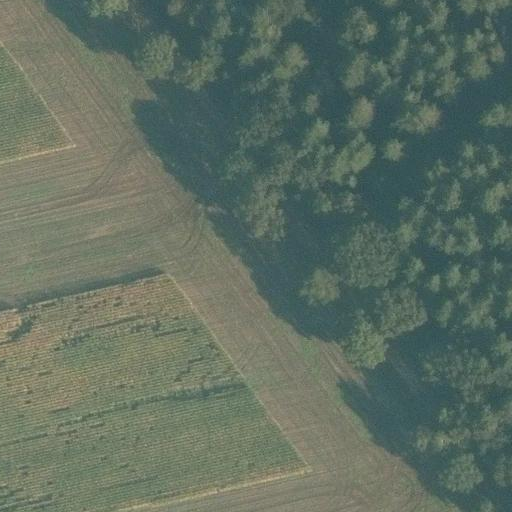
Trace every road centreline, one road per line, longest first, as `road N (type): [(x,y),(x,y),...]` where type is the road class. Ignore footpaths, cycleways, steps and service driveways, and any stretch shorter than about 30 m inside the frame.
road 1 (track): [(131,0),(326,262)]
road 2 (track): [(509,511),(326,262)]
road 3 (track): [(326,262),(511,73)]
